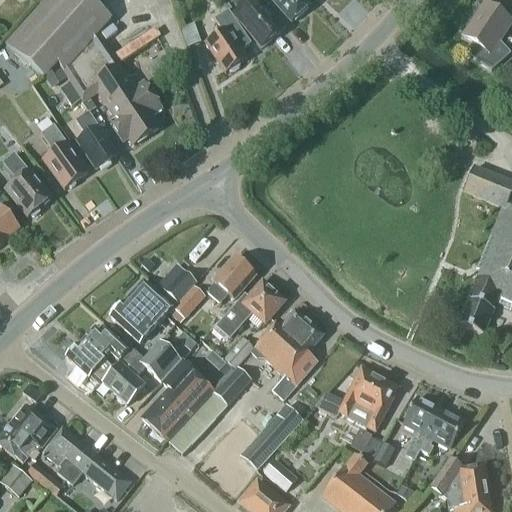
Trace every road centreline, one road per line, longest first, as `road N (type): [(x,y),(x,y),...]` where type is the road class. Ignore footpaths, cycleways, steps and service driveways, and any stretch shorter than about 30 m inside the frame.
road 1 (tertiary): [(511,388),(461,380),(356,331),(203,183)]
road 2 (tertiary): [(203,183),(370,45),(409,0)]
road 3 (residential): [(214,511),(0,348)]
road 4 (tertiary): [(0,344),(78,269),(203,183)]
